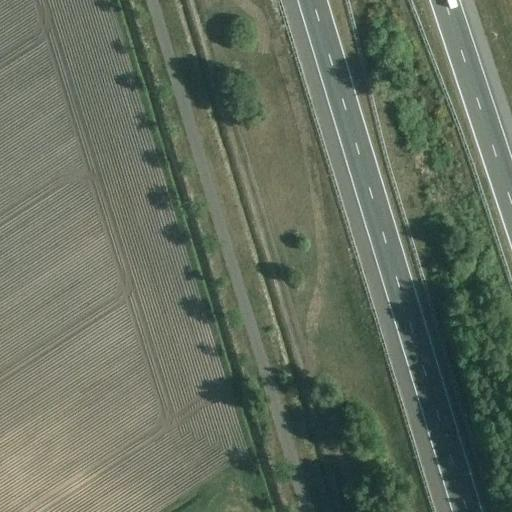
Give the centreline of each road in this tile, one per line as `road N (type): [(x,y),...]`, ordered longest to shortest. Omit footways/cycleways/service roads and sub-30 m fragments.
road 1 (motorway): [(310,0),(464,511)]
road 2 (motorway): [(511,174),(452,0)]
